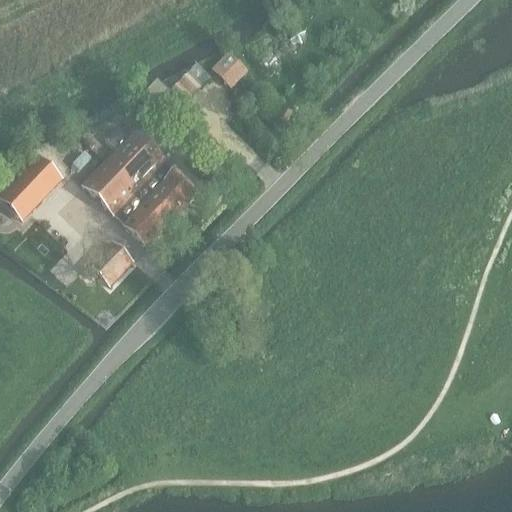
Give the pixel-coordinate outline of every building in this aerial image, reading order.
[(210,72),(225,88),(242,71),(227,55),(210,72)] [(188,77),(169,96),(170,97),(183,109),(202,91),(188,77)] [(207,133),(184,110),(170,97),(152,115),(161,125),(180,143),(184,139),(193,148),(207,133)] [(161,125),(152,115),(149,112),(141,120),(153,133),(161,125)] [(283,114),(279,122),(288,126),(292,117),(283,114)] [(113,220),(154,177),(166,165),(135,136),(129,143),(117,131),(105,144),(116,156),(82,191),(113,220)] [(0,203),(0,224),(12,236),(65,182),(42,160),(0,203)] [(123,230),(147,252),(166,231),(173,231),(178,226),(178,219),(202,194),(179,172),(123,230)] [(108,292),(133,267),(111,246),(96,263),(87,274),(108,292)]
